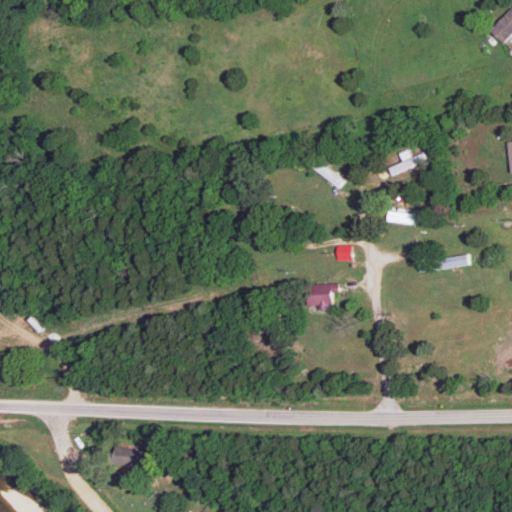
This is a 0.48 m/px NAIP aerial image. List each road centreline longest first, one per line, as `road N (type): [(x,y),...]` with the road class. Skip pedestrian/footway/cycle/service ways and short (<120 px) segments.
road 1 (secondary): [(2,405),(390,420),(511,416)]
road 2 (residential): [(390,420),(372,314),(368,216),(293,0)]
road 3 (residential): [(129,511),(58,410)]
